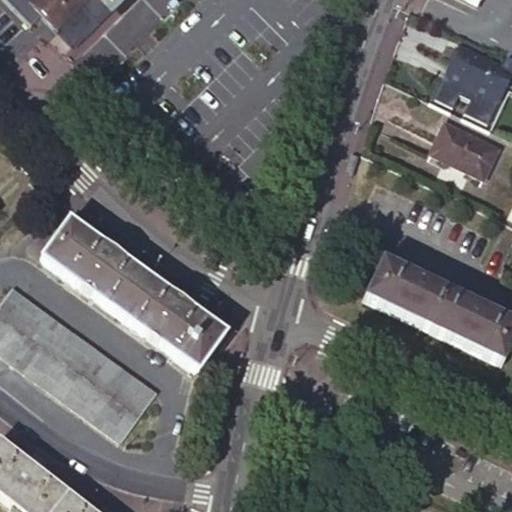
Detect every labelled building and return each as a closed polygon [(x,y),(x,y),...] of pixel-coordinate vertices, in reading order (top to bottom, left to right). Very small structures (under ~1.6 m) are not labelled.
[(36,0),(28,8),(55,35),(69,49),(102,17),(108,11),(96,0),(36,0)] [(96,0),(108,11),(119,0),(96,0)] [(457,0),(475,8),(478,0),(457,0)] [(457,51),(454,50),(427,107),(488,136),(509,93),(511,94),(511,88),(506,85),(486,128),(462,117),(451,112),(433,103),(457,51)] [(457,51),(433,103),(451,112),(457,99),(468,104),(462,117),(486,128),(506,85),(511,88),(511,63),(505,60),(499,72),(457,51)] [(482,182),(496,153),(443,128),(429,157),(482,182)] [(220,339),(66,228),(39,264),(195,376),(220,339)] [(500,368),(511,340),(511,328),(380,266),(363,303),(500,368)] [(10,292),(0,305),(0,360),(118,447),(154,397),(10,292)] [(323,404),(312,409),(312,412),(318,424),(322,425),(331,420),(332,416),(326,405),(323,404)] [(0,505),(8,511),(81,511),(37,477),(38,475),(26,465),(24,467),(0,448),(0,505)] [(31,458),(26,465),(38,475),(44,467),(31,458)]
